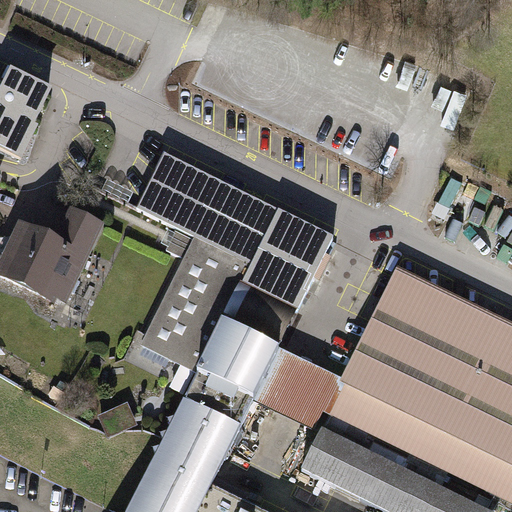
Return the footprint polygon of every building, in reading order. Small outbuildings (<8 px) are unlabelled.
[(344,38),(333,68),(415,99),(427,69),(344,38)] [(15,79),(7,94),(0,108),(0,151),(20,161),(51,97),(15,79)] [(286,214),(169,158),(143,213),(200,241),(259,270),(286,214)] [(28,230),(3,279),(70,312),(111,229),(75,211),(58,245),(28,230)] [(341,241),(286,214),(259,270),(251,287),(306,313),(341,241)] [(259,270),(200,241),(147,350),(206,379),(209,372),(234,322),(289,348),(306,313),(251,287),(259,270)] [(511,327),(399,273),(343,388),(329,417),(511,506),(511,327)] [(234,322),(209,372),(264,399),(287,353),(289,348),(234,322)] [(264,399),(260,407),(320,436),(329,417),(343,388),(337,384),(339,379),(287,353),(264,399)] [(264,399),(209,372),(206,379),(140,511),(209,511),(219,491),(260,407),(264,399)] [(133,407),(105,412),(108,430),(136,424),(133,407)] [(488,511),(329,432),(308,475),(381,511),(488,511)] [(262,511),(219,491),(209,511),(262,511)]
